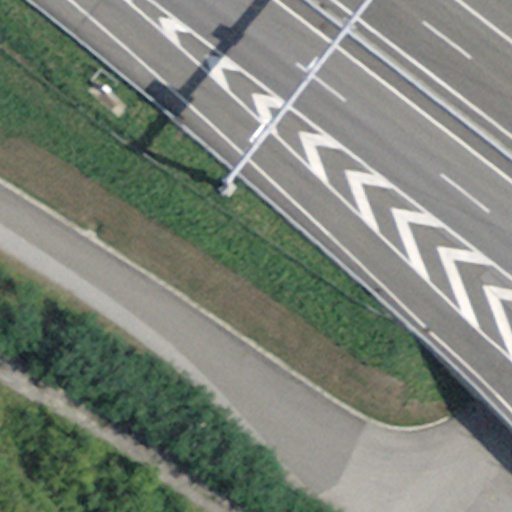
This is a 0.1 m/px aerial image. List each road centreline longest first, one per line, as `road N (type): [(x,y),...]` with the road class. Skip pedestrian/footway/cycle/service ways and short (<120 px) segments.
road 1 (motorway): [(75,0),(511,394)]
road 2 (motorway): [(189,0),(511,256)]
road 3 (track): [(224,511),(0,373)]
road 4 (motorway): [(511,115),(369,0)]
